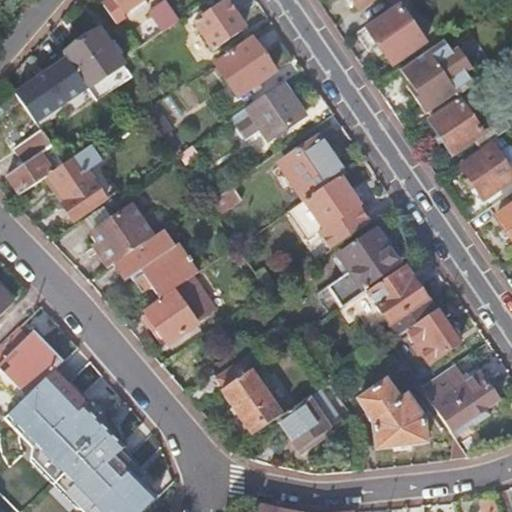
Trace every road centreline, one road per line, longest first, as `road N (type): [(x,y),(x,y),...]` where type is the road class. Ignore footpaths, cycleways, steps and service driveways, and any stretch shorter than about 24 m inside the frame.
road 1 (residential): [(511,335),(283,0)]
road 2 (residential): [(0,222),(97,326),(200,469)]
road 3 (residential): [(511,462),(464,477),(308,495),(200,469)]
